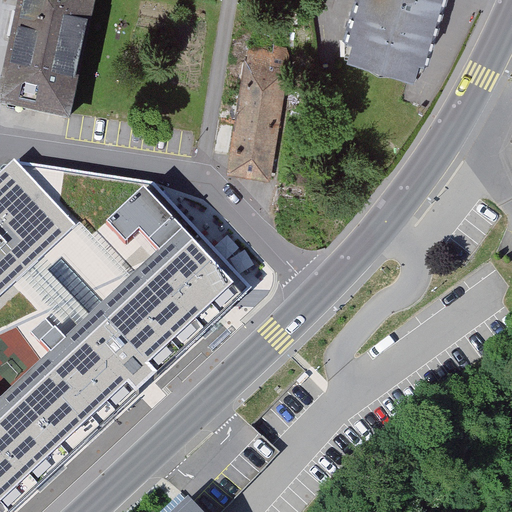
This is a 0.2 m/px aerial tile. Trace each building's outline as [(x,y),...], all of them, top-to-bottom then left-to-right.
[(2,104),(67,117),(91,0),(24,0),(19,23),(14,22),(11,36),(16,37),(2,104)] [(352,48),(411,65),(415,51),(424,53),(439,0),(356,0),(347,32),(356,34),(352,48)] [(237,126),(232,153),(230,167),(267,172),(283,69),(268,66),(271,52),(249,49),(237,126)] [(213,150),(232,153),(237,126),(217,123),(213,150)] [(0,511),(20,511),(250,295),(153,189),(16,169),(0,183),(0,511)] [(175,511),(199,511),(188,500),(175,511)]
